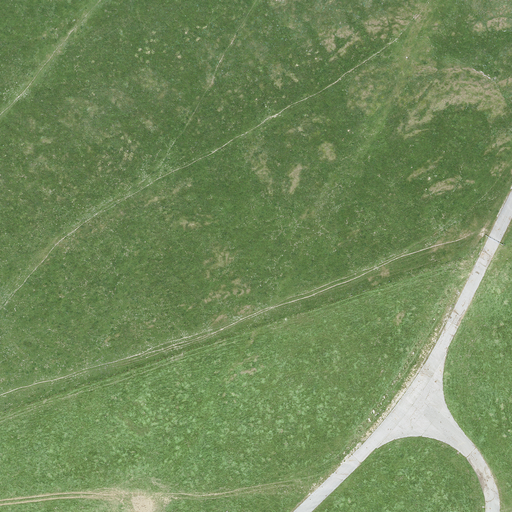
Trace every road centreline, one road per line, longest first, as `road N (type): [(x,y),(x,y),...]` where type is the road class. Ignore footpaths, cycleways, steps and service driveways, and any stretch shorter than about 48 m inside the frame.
road 1 (track): [(303,511),(388,434),(419,426),(461,442),(484,466),(493,511)]
road 2 (track): [(511,201),(419,406),(419,426)]
